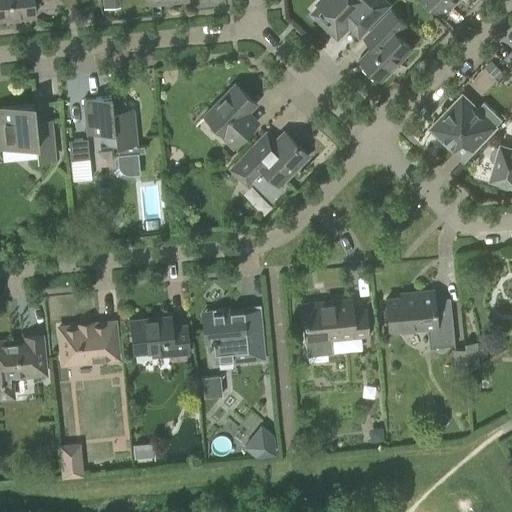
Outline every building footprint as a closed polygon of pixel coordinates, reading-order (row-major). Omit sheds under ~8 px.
[(0,0),(0,17),(33,15),(31,0),(0,0)] [(319,0),(317,2),(325,10),(318,19),(337,37),(352,21),(362,31),(388,4),(383,0),(319,0)] [(427,0),(443,15),(457,0),(427,0)] [(406,25),(390,10),(363,38),(372,47),(360,60),(380,79),(411,48),(397,34),(406,25)] [(232,147),(252,127),(242,117),(254,104),(233,84),(202,116),(223,136),(222,137),(232,147)] [(463,93),(430,128),(453,150),(470,132),(480,141),(501,119),(483,101),(478,107),(463,93)] [(110,97),(110,96),(82,99),(86,134),(99,133),(99,135),(100,137),(101,139),(103,141),(105,143),(108,145),(111,145),(112,146),(114,146),(115,146),(118,146),(118,154),(117,154),(118,165),(119,166),(119,168),(121,170),(122,171),(124,172),(127,173),(130,174),(133,174),(136,173),(139,173),(137,152),(136,152),(136,144),(132,109),(125,110),(125,108),(124,106),(123,103),(122,102),(118,99),(117,98),(114,97),(112,97),(110,97)] [(33,122),(31,104),(0,107),(0,147),(35,144),(37,160),(53,158),(49,120),(33,122)] [(246,185),(253,178),(274,199),(283,190),(278,185),(307,155),(283,132),(275,140),(266,131),(253,145),(229,169),(246,185)] [(88,158),(87,138),(68,140),(70,159),(88,158)] [(511,148),(500,145),(500,148),(496,147),(492,149),(490,156),(492,160),(496,161),(490,179),(511,185),(511,148)] [(434,319),(432,291),(412,293),(412,297),(384,300),(387,330),(425,326),(428,348),(453,345),(450,317),(434,319)] [(351,311),(349,299),(300,304),(303,338),(304,338),(306,355),(332,352),(331,339),(366,335),(364,310),(351,311)] [(256,308),(200,314),(203,342),(213,341),(215,361),(261,357),(256,308)] [(170,327),(169,317),(129,321),(132,351),(150,350),(150,357),(187,353),(185,326),(170,327)] [(117,358),(113,322),(90,324),(90,322),(77,323),(77,326),(57,328),(61,363),(117,358)] [(43,370),(40,335),(23,337),(24,343),(12,344),(12,341),(0,341),(0,400),(15,399),(13,377),(24,375),(24,372),(43,370)] [(466,370),(479,363),(476,341),(464,342),(464,348),(466,370)] [(466,370),(464,348),(452,349),(455,376),(466,370)] [(222,395),(220,375),(201,376),(203,397),(222,395)] [(381,428),(374,428),(371,433),(371,440),(382,439),(381,428)] [(273,435),(255,457),(274,455),(273,435)] [(62,478),(84,475),(80,442),(58,444),(62,478)] [(146,457),(145,445),(134,446),(135,458),(146,457)]
